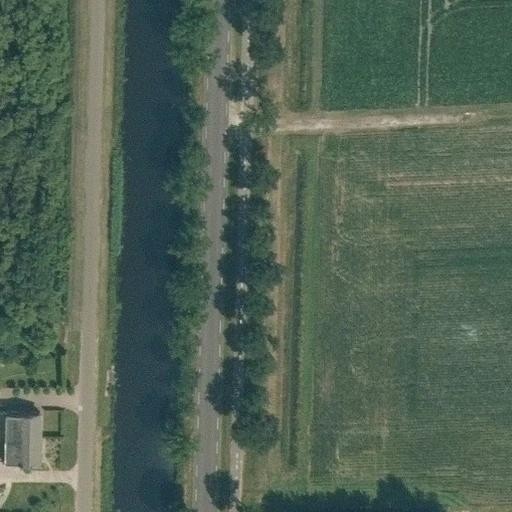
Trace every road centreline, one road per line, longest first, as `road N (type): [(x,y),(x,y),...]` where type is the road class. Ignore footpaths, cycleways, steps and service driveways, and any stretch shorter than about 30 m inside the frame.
road 1 (secondary): [(205,511),(220,0)]
road 2 (unclassified): [(83,511),(97,0)]
